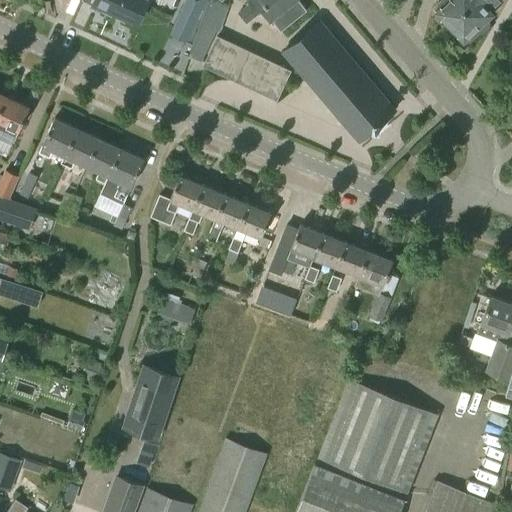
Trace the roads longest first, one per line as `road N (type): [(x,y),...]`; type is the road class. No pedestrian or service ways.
road 1 (residential): [(476,196),(412,203),(182,116),(0,30)]
road 2 (residential): [(476,196),(469,109),(368,0)]
